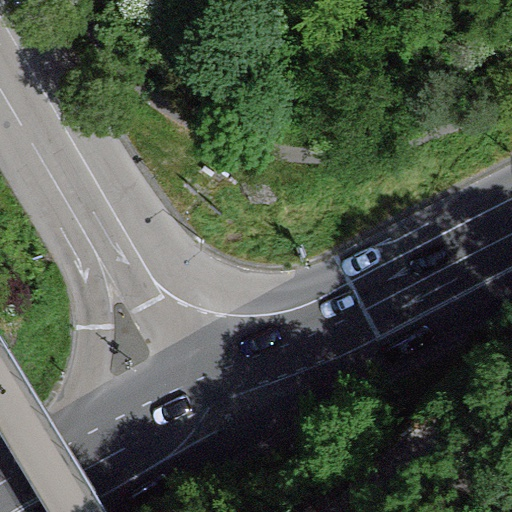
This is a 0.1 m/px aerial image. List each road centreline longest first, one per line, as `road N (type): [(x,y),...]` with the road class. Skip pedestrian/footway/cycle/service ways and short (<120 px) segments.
road 1 (secondary): [(203,406),(0,27)]
road 2 (primary): [(511,241),(203,406)]
road 3 (primary): [(203,406),(24,511)]
